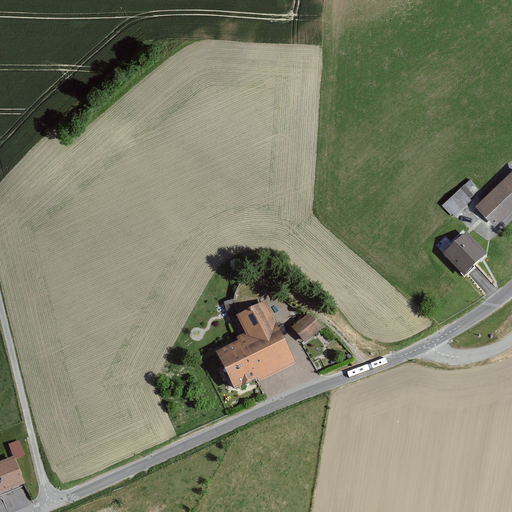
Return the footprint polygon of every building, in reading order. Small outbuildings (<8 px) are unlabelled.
[(511,172),(474,207),(493,227),(511,209),(511,172)] [(470,177),(442,202),(453,214),(481,189),(470,177)] [(445,255),(464,275),(471,269),(486,255),(467,234),(445,255)] [(235,302),(235,298),(224,302),(230,320),(238,317),(237,314),(239,313),(237,310),(235,302)] [(236,337),(238,340),(215,351),(234,389),(257,378),(259,382),(297,363),(266,299),(261,302),(250,307),(239,313),(237,314),(238,317),(246,332),(236,337)] [(306,317),(293,327),(304,341),(318,329),(321,327),(310,313),(306,317)] [(19,440),(8,444),(11,449),(13,456),(15,456),(15,458),(25,455),(19,440)] [(0,491),(24,482),(15,458),(15,456),(13,456),(12,457),(0,461),(0,491)]
